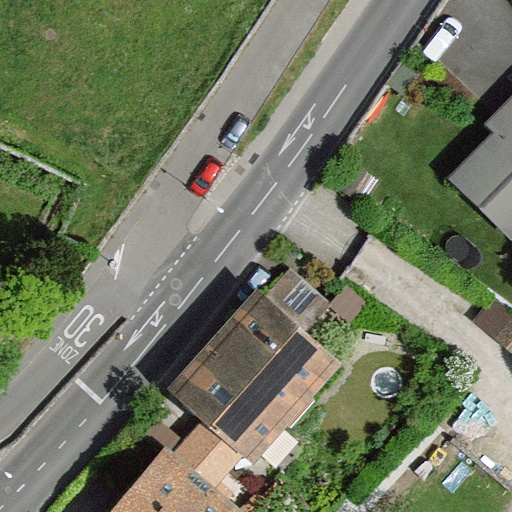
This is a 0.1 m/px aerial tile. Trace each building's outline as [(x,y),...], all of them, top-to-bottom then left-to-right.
[(511,130),(508,135),(503,131),(457,178),(511,231),(511,130)] [(259,302),(302,339),(333,306),(293,269),(259,302)] [(302,339),(259,302),(179,391),(246,452),(328,362),(302,339)] [(511,322),(501,337),(511,346),(511,322)] [(241,511),(167,450),(115,511),(241,511)]
